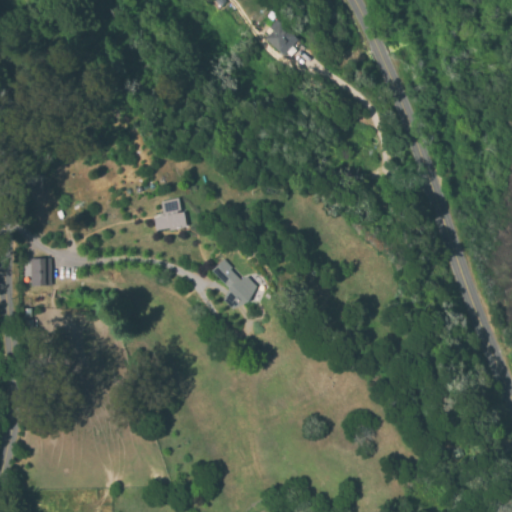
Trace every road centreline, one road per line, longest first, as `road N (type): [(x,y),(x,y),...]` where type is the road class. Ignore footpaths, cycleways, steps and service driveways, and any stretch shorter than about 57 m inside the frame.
road 1 (tertiary): [(353,0),(410,109),(487,351),(511,399)]
road 2 (residential): [(0,487),(16,419),(19,331),(0,209)]
